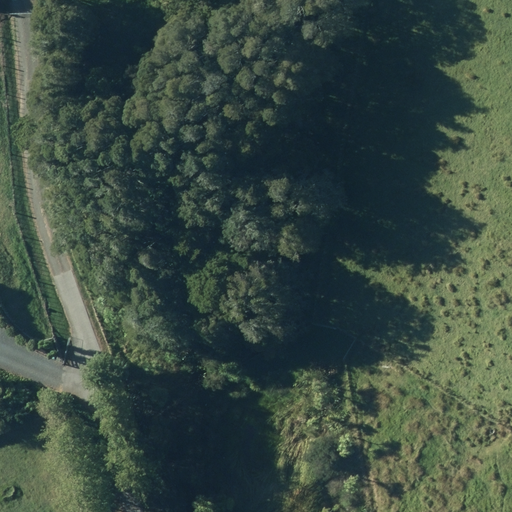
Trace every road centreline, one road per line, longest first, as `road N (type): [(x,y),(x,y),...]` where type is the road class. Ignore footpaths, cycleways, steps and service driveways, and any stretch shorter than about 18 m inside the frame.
road 1 (unknown): [(106,388),(115,332),(55,0)]
road 2 (unknown): [(137,511),(106,388)]
road 3 (unknown): [(106,388),(84,363),(0,325)]
